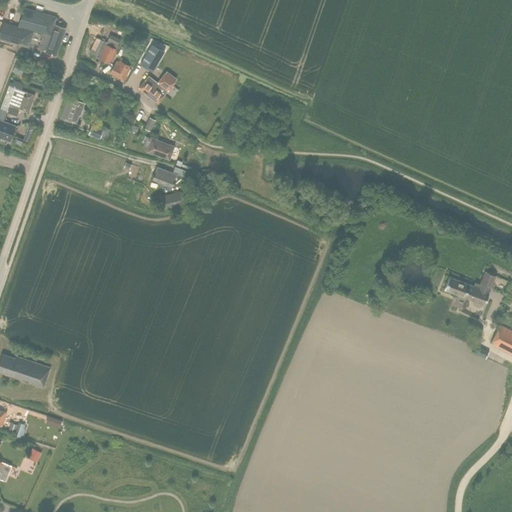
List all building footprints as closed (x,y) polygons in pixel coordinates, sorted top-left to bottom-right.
[(17,27),(3,23),(0,31),(0,38),(28,47),(33,31),(43,34),(38,49),(56,55),(65,28),(54,24),(57,17),(23,7),(17,27)] [(109,63),(115,49),(116,50),(118,46),(117,45),(120,39),(109,34),(105,44),(106,44),(99,58),(109,63)] [(152,44),(140,64),(152,71),(164,51),(152,44)] [(123,80),(130,69),(126,67),(127,64),(120,60),(119,63),(116,61),(109,72),(123,80)] [(21,76),(21,75),(24,69),(25,68),(16,64),(13,73),(21,76)] [(21,75),(28,78),(31,72),(24,69),(21,75)] [(164,94),(172,84),(177,78),(166,70),(156,83),(148,76),(145,79),(138,88),(158,103),(164,94)] [(7,113),(16,116),(19,108),(28,112),(34,95),(21,90),(22,85),(12,82),(12,83),(9,82),(0,107),(0,108),(5,110),(7,111),(7,113)] [(81,113),(84,103),(78,101),(68,97),(61,117),(71,121),(76,123),(80,112),(81,113)] [(0,136),(8,139),(10,140),(15,125),(2,120),(5,110),(0,108),(0,136)] [(150,118),(144,128),(151,131),(156,121),(150,118)] [(24,139),(22,141),(28,146),(30,143),(34,133),(35,129),(35,124),(28,124),(28,129),(27,131),(24,139)] [(136,133),(138,127),(132,124),(130,130),(136,133)] [(88,134),(100,138),(105,140),(109,130),(103,128),(102,129),(91,126),(88,134)] [(151,138),(146,151),(169,159),(174,146),(151,138)] [(172,187),(173,184),(177,174),(172,172),(157,166),(152,179),(172,187)] [(174,166),(172,172),(177,174),(184,176),(186,170),(174,166)] [(160,209),(184,203),(181,191),(157,197),(160,209)] [(489,289),(495,275),(485,271),(479,284),(475,282),(473,286),(448,276),(444,289),(484,305),(490,290),(489,289)] [(511,331),(499,325),(491,343),(511,353),(511,331)] [(473,352),(485,358),(489,351),(476,345),(473,352)] [(43,387),(50,367),(15,356),(14,359),(2,354),(0,358),(0,370),(5,372),(5,374),(43,387)] [(61,423),(61,421),(62,420),(55,418),(53,425),(59,427),(61,423)] [(20,437),(25,424),(18,422),(17,424),(11,422),(7,432),(14,434),(14,435),(20,437)] [(0,472),(0,473),(0,479),(4,481),(10,466),(1,462),(1,461),(0,460),(0,445),(2,441),(0,440),(0,472)] [(32,448),(27,457),(36,461),(40,452),(32,448)]
